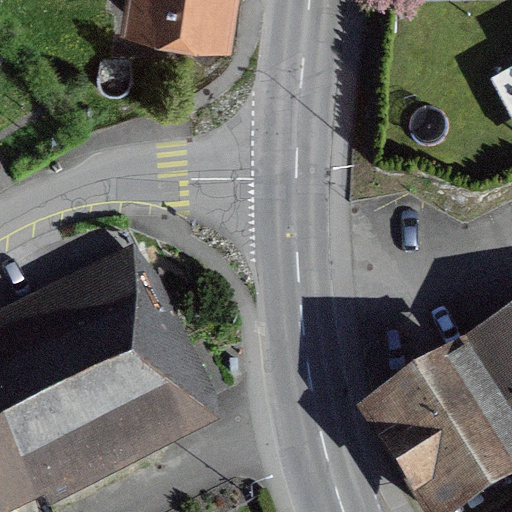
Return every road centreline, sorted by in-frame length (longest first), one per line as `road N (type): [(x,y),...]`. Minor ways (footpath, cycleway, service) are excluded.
road 1 (secondary): [(293,178),(302,346),(344,511)]
road 2 (residential): [(293,178),(155,179),(74,190),(0,226)]
road 3 (secondary): [(306,0),(293,178)]
